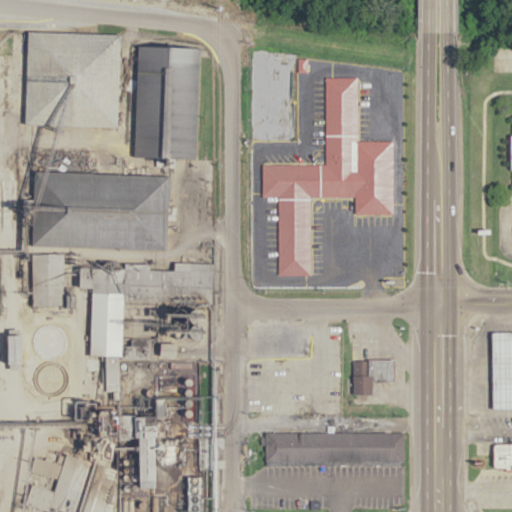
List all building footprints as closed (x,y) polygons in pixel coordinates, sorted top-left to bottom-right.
[(27,30),(122,34),(119,128),(24,124),(27,30)] [(138,45),(201,48),(197,158),(134,156),(138,45)] [(323,78),(322,163),(261,163),(262,196),(277,196),(278,275),(309,275),(309,197),(353,197),(353,213),(392,213),(393,140),(356,139),(356,76),(323,78)] [(35,172),(172,176),(170,251),(33,247),(35,172)] [(153,267),(83,266),(83,290),(93,290),(93,298),(152,299),(153,267)] [(66,322),(35,323),(36,417),(67,416),(66,322)] [(511,332),(493,332),(494,408),(511,408),(511,332)] [(395,360),(352,359),(352,393),(371,393),(371,381),(395,381),(395,360)] [(141,439),(141,483),(162,484),(162,426),(154,426),(154,419),(138,419),(138,432),(126,432),(126,439),(141,439)] [(264,432),(405,432),(405,461),(265,460),(264,432)] [(511,464),(494,465),(494,444),(511,444),(511,464)] [(116,468),(67,456),(59,490),(68,492),(67,498),(83,502),(86,493),(109,498),(116,468)] [(58,478),(61,464),(37,459),(34,473),(58,478)]
